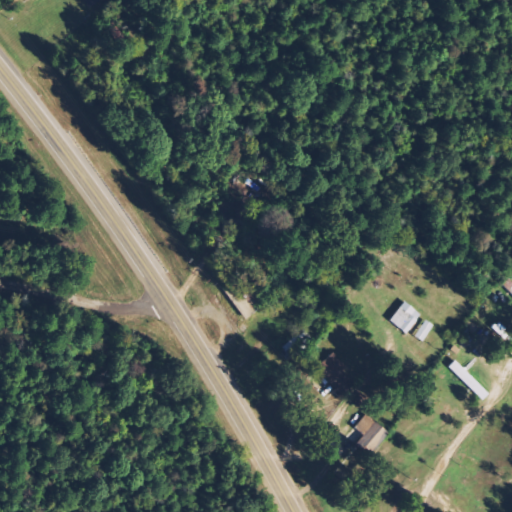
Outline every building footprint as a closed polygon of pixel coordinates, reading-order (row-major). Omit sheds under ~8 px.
[(387,321),(404,335),(420,315),(403,302),(387,321)] [(410,337),(419,343),(430,326),(421,320),(410,337)] [(353,384),(342,370),(344,368),(332,352),(314,366),(339,396),(353,384)] [(446,368),(482,401),(488,394),(453,361),(446,368)] [(370,456),(388,434),(369,418),(351,441),(370,456)]
